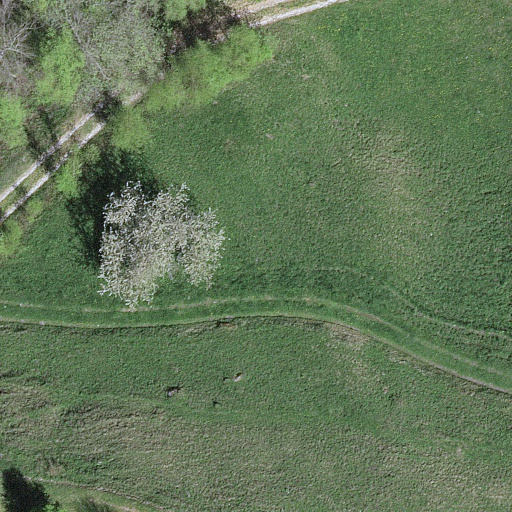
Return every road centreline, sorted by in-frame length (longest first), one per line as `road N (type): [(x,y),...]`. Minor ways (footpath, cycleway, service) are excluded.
road 1 (track): [(511,380),(363,316),(300,302),(191,312),(0,310)]
road 2 (track): [(298,0),(195,29),(112,94),(0,206)]
